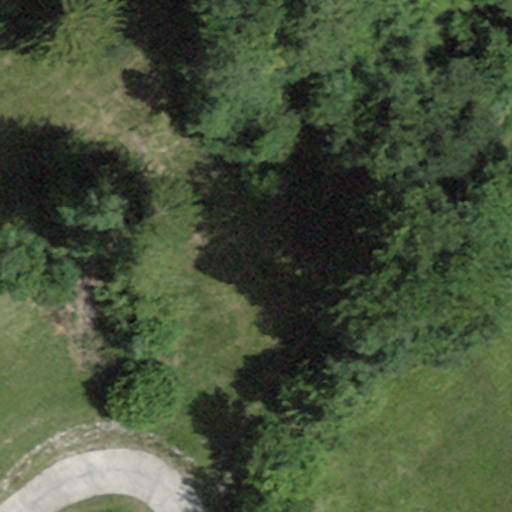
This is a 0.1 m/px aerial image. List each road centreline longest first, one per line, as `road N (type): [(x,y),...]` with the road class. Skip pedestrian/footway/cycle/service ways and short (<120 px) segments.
road 1 (track): [(166,496),(283,406),(511,126)]
road 2 (track): [(173,511),(166,496),(97,475),(19,511)]
